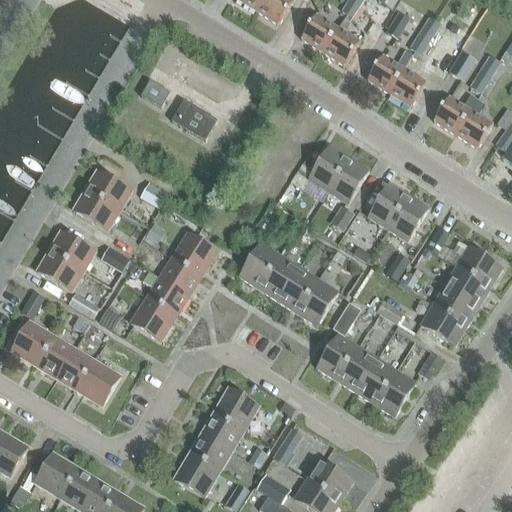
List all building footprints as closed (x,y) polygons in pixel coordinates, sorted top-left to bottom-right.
[(256,15),(265,0),(234,0),(234,1),(256,15)] [(265,0),(256,15),(278,28),(293,3),(287,0),(265,0)] [(352,21),(361,6),(351,0),(349,0),(340,14),(352,21)] [(379,0),(377,3),(391,12),(398,0),(379,0)] [(421,1),(419,0),(408,0),(386,36),(396,42),(421,1)] [(323,56),(338,31),(316,18),(301,43),(323,56)] [(338,31),(323,56),(345,70),(360,45),(345,35),(351,24),(345,20),(338,31)] [(419,36),(431,43),(440,28),(429,20),(419,36)] [(444,80),(467,43),(445,29),(422,66),(444,80)] [(421,59),(431,43),(419,36),(410,51),(421,59)] [(404,72),(412,58),(405,54),(396,68),(382,59),(367,83),(388,97),(404,72)] [(460,57),(448,78),(462,86),(474,66),(460,57)] [(478,75),(489,82),(499,66),(488,60),(478,75)] [(404,72),(388,97),(410,111),(426,86),(411,77),(404,72)] [(480,97),(489,82),(478,75),(469,90),(480,97)] [(160,112),(169,96),(149,84),(140,100),(160,112)] [(455,138),(470,113),(449,100),(433,125),(455,138)] [(204,144),(216,124),(182,104),(170,125),(204,144)] [(470,113),(455,138),(477,152),(492,127),(470,113)] [(506,156),(511,148),(511,138),(505,133),(494,148),(504,155),(506,156)] [(511,148),(506,156),(504,155),(501,159),(511,166),(511,148)] [(328,196),(349,162),(329,150),(308,184),(328,196)] [(349,162),(328,196),(347,209),(369,175),(349,162)] [(85,194),(119,215),(131,195),(96,174),(85,194)] [(161,214),(171,198),(149,185),(139,201),(161,214)] [(387,234),(409,200),(389,188),(368,222),(387,234)] [(108,235),(119,215),(85,194),(73,214),(108,235)] [(409,200),(387,234),(407,246),(428,212),(409,200)] [(343,235),(354,218),(340,209),(330,226),(343,235)] [(145,239),(157,247),(165,235),(153,227),(145,239)] [(436,258),(449,237),(437,230),(424,251),(436,258)] [(48,255),(83,275),(95,255),(61,234),(48,255)] [(139,248),(118,235),(110,249),(130,262),(139,248)] [(171,262),(201,281),(217,255),(188,236),(171,262)] [(258,293),(273,270),(280,260),(260,247),(239,281),(258,293)] [(122,276),(130,263),(109,250),(101,263),(122,276)] [(367,266),(371,259),(357,250),(353,257),(367,266)] [(456,271),(490,292),(502,272),(468,251),(456,271)] [(71,296),(83,275),(48,255),(36,275),(71,296)] [(395,284),(408,264),(397,258),(385,278),(395,284)] [(299,272),(280,260),(273,270),(258,293),(278,306),(299,272)] [(188,300),(201,281),(171,262),(159,282),(188,300)] [(478,311),(490,292),(456,271),(444,290),(478,311)] [(297,318),(319,284),(299,272),(278,306),(297,318)] [(188,300),(159,282),(149,275),(142,285),(152,292),(147,301),(176,319),(188,300)] [(412,292),(418,282),(409,276),(403,286),(412,292)] [(319,284),(297,318),(317,330),(338,297),(319,284)] [(466,330),(478,311),(444,290),(432,310),(466,330)] [(31,322),(43,302),(32,295),(19,316),(31,322)] [(74,297),(68,307),(93,322),(99,312),(74,297)] [(160,345),(176,319),(147,301),(130,327),(160,345)] [(395,328),(402,316),(382,304),(375,315),(395,328)] [(361,313),(349,305),(332,332),(344,339),(361,313)] [(454,351),(466,330),(432,310),(420,330),(454,351)] [(107,311),(98,325),(112,333),(120,320),(107,311)] [(36,370),(54,341),(28,326),(10,355),(36,370)] [(336,385),(357,351),(338,338),(316,372),(336,385)] [(56,382),(73,353),(54,341),(36,370),(56,382)] [(355,397),(377,363),(357,351),(336,385),(355,397)] [(75,394),(93,365),(73,353),(56,382),(75,394)] [(431,357),(418,377),(428,383),(441,363),(431,357)] [(375,410),(396,376),(377,363),(355,397),(375,410)] [(93,365),(75,394),(101,409),(118,380),(93,365)] [(396,376),(375,410),(394,422),(416,388),(396,376)] [(213,418),(242,436),(258,409),(228,391),(213,418)] [(291,419),(295,412),(285,406),(281,413),(291,419)] [(231,455),(242,436),(213,418),(201,437),(231,455)] [(301,438),(291,432),(280,449),(291,455),(301,438)] [(1,435),(0,437),(0,475),(9,482),(28,451),(1,435)] [(219,475),(231,455),(201,437),(189,457),(219,475)] [(257,452),(248,466),(257,471),(265,457),(257,452)] [(60,503),(78,472),(52,457),(34,487),(60,503)] [(203,501),(219,475),(189,457),(173,484),(203,501)] [(307,484),(340,505),(353,485),(320,464),(307,484)] [(75,511),(80,511),(98,484),(78,472),(60,503),(75,511)] [(281,508),(290,494),(265,478),(256,492),(281,508)] [(107,511),(117,496),(98,484),(80,511),(107,511)] [(306,511),(335,511),(340,505),(307,484),(294,504),(306,511)] [(231,499),(242,505),(248,495),(238,488),(231,499)] [(20,489),(9,506),(19,511),(20,511),(31,496),(20,489)] [(117,496),(107,511),(143,511),(144,511),(117,496)] [(286,511),(267,500),(260,511),(286,511)]
